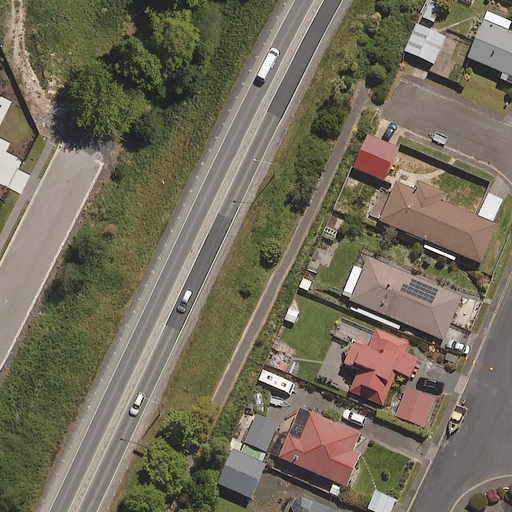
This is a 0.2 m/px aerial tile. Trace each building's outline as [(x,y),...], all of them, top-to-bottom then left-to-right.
[(510,23),(487,13),(467,59),(511,77),(511,36),(505,34),(510,23)] [(444,37),(416,25),(405,51),(433,64),(444,37)] [(398,147),(367,134),(352,168),(383,181),(398,147)] [(360,177),(345,171),(338,188),(353,194),(360,177)] [(415,192),(395,184),(392,192),(381,188),(369,217),(426,241),(424,246),(453,258),(455,253),(480,264),(496,226),(492,224),(501,201),(487,195),(477,218),(439,202),(443,193),(419,183),(415,192)] [(460,297),(366,258),(361,271),(353,267),(341,298),(443,340),(460,297)] [(402,342),(343,318),(336,336),(352,343),(344,363),(358,369),(349,393),(382,406),(395,373),(409,378),(416,359),(398,352),(402,342)] [(434,399),(406,389),(396,417),(424,427),(434,399)] [(358,435),(299,410),(278,458),(345,487),(359,455),(351,452),(358,435)] [(265,452),(267,447),(279,452),(285,441),(273,435),(278,424),(256,414),(243,442),(265,452)] [(265,464),(261,463),(265,455),(242,445),(239,453),(232,450),(216,484),(249,499),(265,464)] [(389,511),(395,500),(375,491),(367,509),(372,511),(389,511)] [(332,511),(312,503),(308,511),(332,511)]
